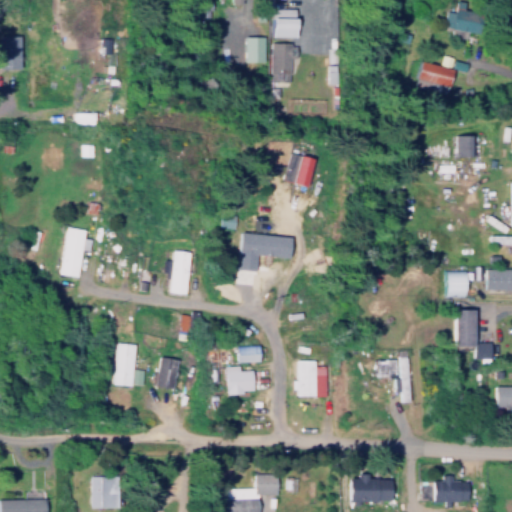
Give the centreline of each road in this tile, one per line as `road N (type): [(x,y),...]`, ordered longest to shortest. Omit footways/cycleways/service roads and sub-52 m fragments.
road 1 (residential): [(511,450),(291,434),(0,429)]
road 2 (residential): [(75,285),(207,299),(247,313),(268,363),(270,434)]
